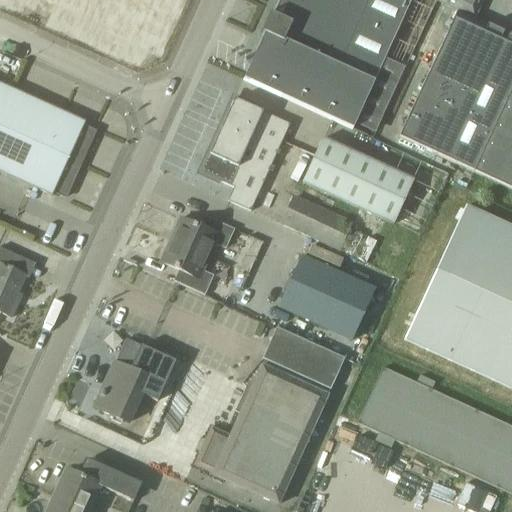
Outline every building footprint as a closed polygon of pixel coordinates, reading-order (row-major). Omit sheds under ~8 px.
[(264,37),(245,77),(243,83),(352,133),(412,0),(280,0),(272,17),(269,16),(260,35),(264,37)] [(458,11),(398,138),(454,164),(511,37),(475,20),(484,0),(438,0),(437,2),(458,11)] [(511,36),(511,37),(454,164),(511,191),(511,36)] [(0,78),(7,81),(14,61),(0,55),(0,78)] [(84,126),(0,87),(0,175),(51,199),(53,195),(65,200),(94,135),(82,130),(84,126)] [(227,204),(250,215),(290,128),(234,102),(200,176),(233,191),(227,204)] [(412,180),(322,140),(301,185),(392,226),(412,180)] [(337,250),(350,222),(290,194),(277,222),(337,250)] [(511,231),(465,209),(404,343),(511,391),(511,231)] [(203,232),(179,222),(169,244),(208,261),(214,247),(225,252),(234,233),(208,222),(203,232)] [(213,279),(202,274),(208,261),(169,244),(160,266),(178,274),(173,285),(204,299),(213,279)] [(0,316),(10,321),(19,303),(14,301),(25,278),(17,274),(23,261),(0,250),(0,316)] [(374,292),(301,259),(278,310),(351,343),(374,292)] [(276,331),(267,349),(335,380),(343,362),(276,331)] [(114,366),(94,412),(127,426),(140,395),(157,403),(175,363),(125,340),(117,359),(127,364),(124,371),(114,366)] [(211,478),(277,507),(335,380),(267,349),(262,362),(264,363),(229,440),(211,431),(206,442),(201,445),(199,448),(198,452),(199,457),(194,468),(212,476),(211,478)] [(381,369),(355,425),(377,435),(374,443),(390,450),(394,442),(511,496),(511,428),(431,391),(434,385),(419,378),(416,385),(381,369)] [(66,473),(53,501),(77,511),(87,511),(98,488),(133,504),(140,488),(85,462),(78,479),(66,473)] [(77,511),(53,501),(48,511),(77,511)]
